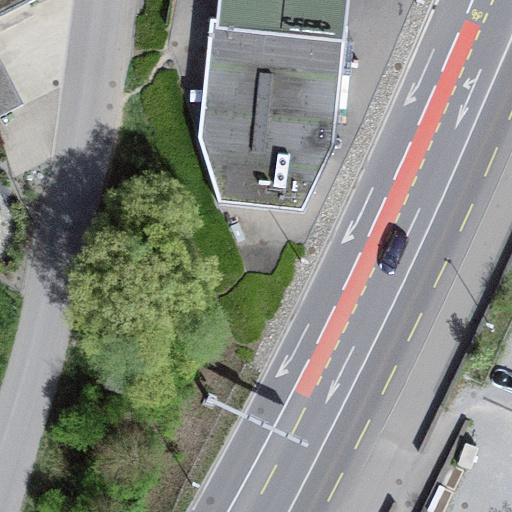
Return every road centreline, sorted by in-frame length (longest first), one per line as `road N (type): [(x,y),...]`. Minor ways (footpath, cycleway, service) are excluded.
road 1 (residential): [(0,477),(94,109),(102,0)]
road 2 (secondary): [(511,38),(356,380)]
road 3 (motorway): [(356,380),(230,511)]
road 4 (secondary): [(288,511),(356,380)]
